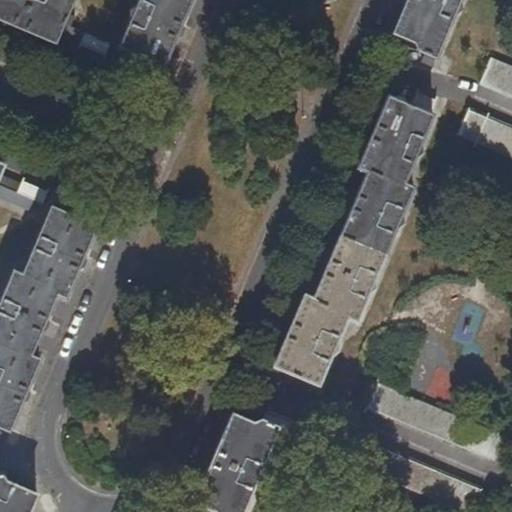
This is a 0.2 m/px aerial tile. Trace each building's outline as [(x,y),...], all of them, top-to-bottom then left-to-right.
[(50,0),(0,0),(0,30),(57,54),(61,45),(152,83),(157,72),(166,76),(194,8),(185,5),(186,0),(147,0),(123,57),(74,38),(78,29),(69,26),(75,10),(50,0)] [(275,377),(317,395),(347,328),(355,331),(410,202),(402,199),(432,131),(413,122),(464,0),(412,0),(393,46),(414,55),(416,61),(417,66),(422,69),(402,119),(387,113),(359,181),(365,184),(312,311),(305,307),(275,377)] [(478,86),(511,99),(511,67),(489,59),(478,86)] [(511,127),(468,108),(456,135),(511,159),(511,127)] [(0,199),(4,201),(8,198),(55,218),(56,218),(59,207),(5,185),(4,179),(0,177),(0,199)] [(0,355),(0,434),(12,440),(39,372),(34,370),(61,303),(69,306),(98,235),(56,218),(55,218),(27,288),(17,283),(0,323),(0,353),(1,354),(0,355)] [(454,445),(464,421),(380,386),(369,409),(454,445)] [(246,511),(279,437),(263,430),(255,433),(233,425),(197,511),(246,511)] [(465,511),(471,511),(481,490),(379,447),(369,472),(465,511)] [(0,511),(36,511),(39,505),(0,488),(0,511)]
